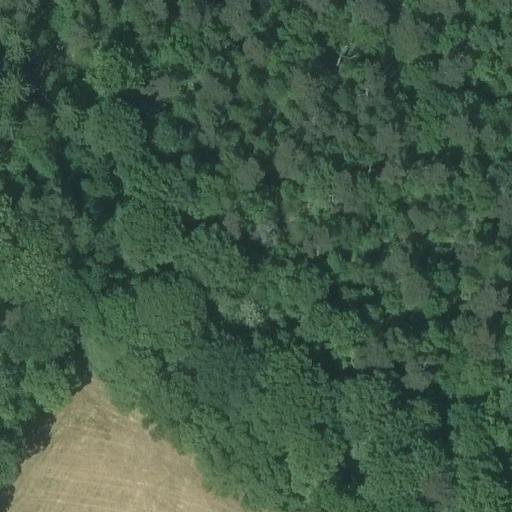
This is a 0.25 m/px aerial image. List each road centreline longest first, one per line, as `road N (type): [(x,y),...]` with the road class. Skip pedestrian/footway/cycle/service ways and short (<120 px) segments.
road 1 (track): [(59,0),(222,310),(238,379)]
road 2 (track): [(238,379),(0,242)]
road 3 (track): [(416,511),(238,379)]
